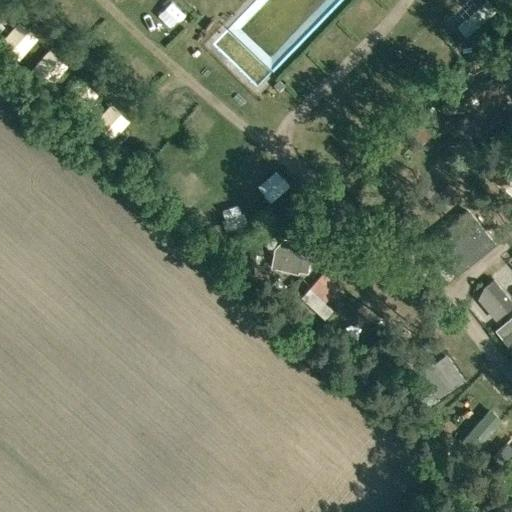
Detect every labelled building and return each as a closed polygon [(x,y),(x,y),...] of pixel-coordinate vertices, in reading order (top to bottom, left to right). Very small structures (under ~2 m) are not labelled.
[(279,79),(273,86),(279,91),(285,85),(279,79)] [(402,129),(415,143),(419,139),(423,144),(442,125),(424,107),(402,129)] [(502,189),(504,187),(511,178),(511,150),(503,141),(478,165),(483,170),(502,189)] [(468,211),(432,240),(458,272),(493,244),(468,211)] [(273,248),(270,267),(270,268),(297,275),(298,272),(307,273),(309,263),(312,245),(312,243),(284,239),(273,248)] [(495,280),(510,295),(511,293),(511,282),(503,273),(495,280)] [(511,299),(507,301),(499,279),(491,282),(505,320),(507,319),(511,332),(511,331),(511,299)] [(331,295),(331,294),(317,282),(301,298),(324,318),(333,311),(323,302),(331,295)] [(366,358),(383,378),(394,368),(395,370),(413,356),(391,329),(367,348),(366,358)] [(432,361),(407,381),(426,406),(451,386),(432,361)]
